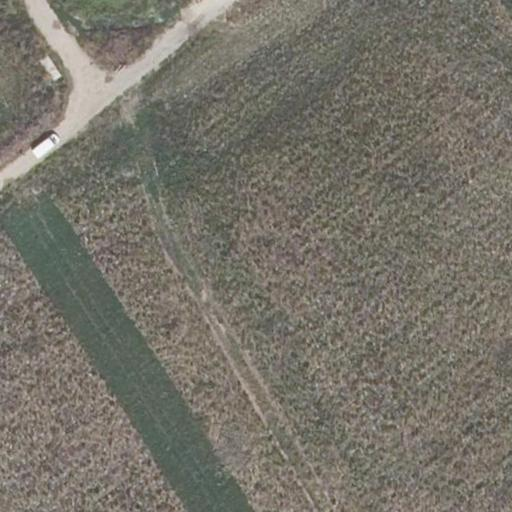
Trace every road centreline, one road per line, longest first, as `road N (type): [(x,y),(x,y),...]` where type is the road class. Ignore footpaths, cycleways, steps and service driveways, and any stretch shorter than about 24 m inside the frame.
road 1 (track): [(102,98),(218,0)]
road 2 (track): [(0,178),(102,98)]
